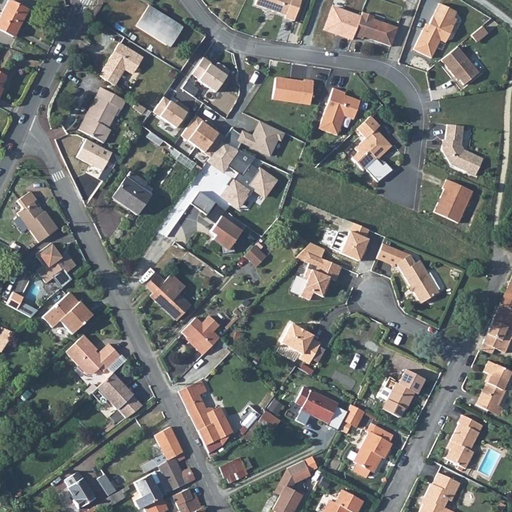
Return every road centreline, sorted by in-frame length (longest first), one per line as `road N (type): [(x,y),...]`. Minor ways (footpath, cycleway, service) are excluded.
road 1 (residential): [(24,128),(60,175),(221,511)]
road 2 (residential): [(185,0),(222,38),(363,65),(400,82),(416,125),(400,191)]
road 3 (residential): [(461,355),(386,511)]
road 4 (track): [(511,81),(495,248)]
road 5 (tertiary): [(83,0),(24,128)]
